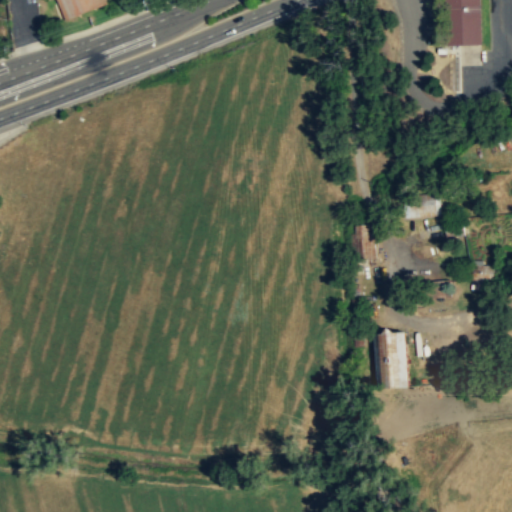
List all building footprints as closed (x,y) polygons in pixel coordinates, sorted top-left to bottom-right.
[(104,0),(57,0),(64,19),(106,5),(104,0)] [(481,44),(479,0),(449,0),(449,44),(481,44)] [(407,195),(407,217),(437,217),(437,195),(407,195)] [(375,250),(373,224),(357,225),(358,232),(351,232),(352,251),(375,250)] [(481,289),(498,274),(482,257),(466,273),(481,289)] [(419,281),(419,296),(448,296),(448,281),(419,281)] [(375,389),(408,387),(406,331),(372,333),(375,389)]
